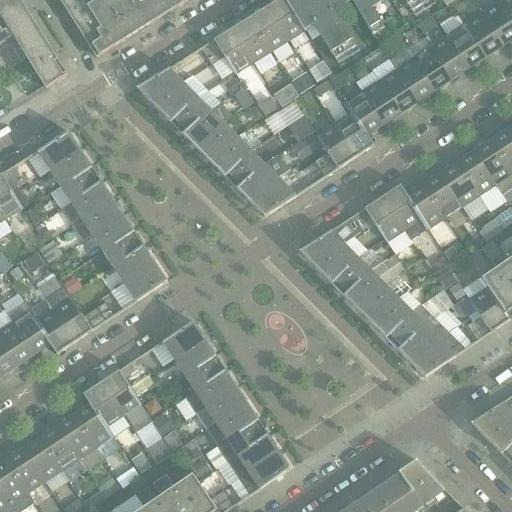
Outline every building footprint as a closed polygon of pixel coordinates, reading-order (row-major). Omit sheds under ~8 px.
[(67,77),(22,5),(18,0),(4,0),(0,3),(0,17),(0,18),(13,39),(46,91),(67,77)] [(113,48),(87,7),(89,6),(84,0),(58,0),(96,59),(113,48)] [(136,34),(114,0),(99,0),(89,6),(87,7),(113,48),(136,34)] [(114,0),(136,34),(189,0),(114,0)] [(306,32),(286,0),(280,0),(266,9),(288,43),(306,32)] [(358,51),(334,14),(342,9),(336,0),(286,0),(306,32),(313,27),(337,65),(358,51)] [(388,0),(336,0),(342,9),(351,3),(375,41),(395,28),(390,20),(392,19),(382,4),(388,0)] [(434,3),(432,0),(391,0),(393,3),(396,0),(403,0),(413,16),(434,3)] [(511,0),(502,0),(498,4),(511,25),(511,0)] [(511,41),(511,25),(498,4),(481,15),(502,48),(511,41)] [(288,43),(266,9),(248,20),(270,55),(272,54),(279,64),(293,55),(286,45),(288,43)] [(502,48),(481,15),(464,26),(485,59),(502,48)] [(0,46),(13,39),(0,18),(0,17),(0,46)] [(464,17),(459,19),(464,26),(468,23),(464,17)] [(424,36),(438,27),(432,18),(418,28),(424,36)] [(270,55),(248,20),(230,32),(253,66),(270,55)] [(485,59),(464,26),(447,37),(469,70),(485,59)] [(253,66),(230,32),(212,43),(222,60),(223,58),(235,77),(253,66)] [(469,70),(447,37),(430,48),(452,81),(469,70)] [(222,60),(212,43),(206,47),(216,63),(222,60)] [(216,63),(206,47),(201,50),(211,66),(216,63)] [(452,81),(430,48),(413,59),(435,92),(452,81)] [(435,92),(413,59),(396,71),(418,104),(435,92)] [(323,64),(310,72),(317,84),(331,75),(323,64)] [(157,111),(183,85),(182,84),(169,70),(136,91),(137,91),(157,111)] [(418,104),(396,71),(379,82),(401,115),(418,104)] [(314,87),(306,74),(291,83),(300,96),(314,87)] [(170,125),(197,99),(205,91),(192,78),(182,84),(183,85),(157,111),(170,125)] [(243,89),(237,79),(224,87),(231,97),(243,89)] [(318,99),(333,89),(328,82),(313,92),(318,99)] [(401,115),(379,82),(362,93),(384,126),(401,115)] [(184,138),(210,112),(209,111),(219,105),(205,91),(197,99),(170,125),(184,138)] [(252,104),(245,92),(235,98),(243,110),(252,104)] [(384,126),(362,93),(345,104),(367,137),(384,126)] [(290,103),(285,96),(276,102),(281,109),(290,103)] [(278,111),(271,99),(258,108),(265,119),(278,111)] [(374,147),(367,137),(345,104),(343,105),(350,115),(334,126),(356,159),(374,147)] [(263,120),(255,108),(246,113),(254,125),(263,120)] [(197,152),(224,126),(210,112),(184,138),(197,152)] [(303,118),(287,128),(297,143),(313,133),(303,118)] [(211,166),(237,139),(224,126),(197,152),(211,166)] [(356,159),(334,126),(316,138),(317,140),(327,155),(338,171),(356,159)] [(511,136),(508,130),(491,141),(511,172),(511,136)] [(49,172),(80,151),(68,134),(37,153),(49,172)] [(225,179),(251,153),(237,139),(211,166),(225,179)] [(511,172),(491,141),(474,152),(496,186),(495,186),(502,197),(511,190),(511,172)] [(60,188),(91,168),(80,151),(49,172),(60,188)] [(496,186),(474,152),(457,164),(479,197),(495,186),(496,186)] [(238,193),(264,167),(251,153),(225,179),(238,193)] [(338,171),(327,155),(321,159),(332,175),(338,171)] [(332,175),(321,159),(315,163),(325,179),(332,175)] [(479,197),(457,164),(440,175),(462,208),(479,197)] [(252,206),(278,180),(264,167),(238,193),(252,206)] [(71,205),(102,184),(91,168),(60,188),(71,205)] [(20,193),(17,188),(22,185),(12,169),(0,176),(0,178),(10,193),(21,211),(30,205),(22,192),(20,193)] [(462,208),(440,175),(424,186),(445,219),(462,208)] [(21,211),(10,193),(0,178),(0,216),(3,222),(21,211)] [(264,219),(296,198),(278,180),(252,206),(264,219)] [(71,228),(112,200),(102,184),(71,205),(61,212),(71,228)] [(445,219),(424,186),(407,197),(428,230),(445,219)] [(428,230),(407,197),(400,187),(382,199),(404,232),(410,242),(428,230)] [(404,232),(382,199),(364,211),(375,227),(386,244),(404,232)] [(92,237),(123,217),(112,200),(71,228),(82,243),(92,236),(92,237)] [(46,221),(39,210),(28,217),(35,228),(46,221)] [(375,227),(364,211),(358,215),(368,231),(375,227)] [(368,231),(358,215),(352,219),(362,235),(368,231)] [(502,233),(511,226),(511,218),(510,216),(497,225),(502,233)] [(103,253),(134,233),(123,217),(92,237),(103,253)] [(53,239),(45,228),(37,234),(44,245),(53,239)] [(496,237),(489,228),(479,235),(486,244),(496,237)] [(114,270),(145,249),(134,233),(103,253),(114,270)] [(315,270),(341,243),(330,233),(299,254),(315,270)] [(479,238),(472,242),(477,249),(483,244),(479,238)] [(511,293),(497,270),(492,262),(501,255),(492,242),(467,260),(486,287),(487,287),(489,291),(488,291),(509,322),(511,319),(511,293)] [(62,256),(53,243),(39,253),(48,265),(62,256)] [(329,284),(355,258),(341,243),(315,270),(329,284)] [(461,261),(452,248),(443,254),(451,268),(461,261)] [(124,286),(155,266),(145,249),(114,270),(124,286)] [(0,276),(11,270),(1,255),(0,255),(0,276)] [(44,266),(37,256),(24,264),(31,275),(44,266)] [(343,298),(370,273),(385,263),(379,257),(367,269),(355,258),(329,284),(343,298)] [(449,268),(443,258),(432,264),(439,274),(449,268)] [(511,259),(497,270),(511,293),(511,259)] [(55,263),(49,266),(53,273),(59,269),(55,263)] [(136,304),(167,283),(155,266),(124,286),(136,304)] [(17,268),(9,274),(14,281),(22,276),(17,268)] [(456,283),(449,271),(440,276),(447,288),(456,283)] [(357,312),(383,286),(370,273),(343,298),(357,312)] [(82,289),(75,279),(63,287),(70,297),(82,289)] [(465,296),(457,285),(448,291),(456,302),(465,296)] [(371,326),(397,300),(383,286),(357,312),(371,326)] [(91,333),(83,320),(81,317),(68,298),(63,290),(46,301),(52,310),(51,310),(74,345),(91,333)] [(509,322),(488,291),(471,303),(481,318),(491,334),(509,322)] [(474,312),(466,299),(453,308),(457,314),(469,316),(474,312)] [(385,340),(412,314),(397,300),(371,326),(385,340)] [(74,345),(51,310),(36,320),(30,311),(29,312),(24,304),(23,305),(50,346),(56,356),(74,345)] [(50,346),(23,305),(7,316),(12,323),(11,323),(33,357),(50,346)] [(113,319),(104,305),(93,312),(102,326),(113,319)] [(399,355),(434,321),(421,308),(412,314),(385,340),(399,355)] [(102,326),(93,312),(83,320),(91,333),(102,326)] [(491,334),(481,318),(474,322),(485,338),(491,334)] [(414,369),(447,334),(434,321),(399,355),(414,369)] [(485,338),(474,322),(467,327),(478,343),(485,338)] [(33,357),(11,323),(0,330),(0,343),(16,368),(33,357)] [(173,360),(204,340),(193,323),(162,344),(173,360)] [(424,379),(455,358),(465,352),(447,334),(414,369),(424,379)] [(184,376),(215,356),(204,340),(173,360),(184,376)] [(0,378),(16,368),(0,343),(0,378)] [(195,393),(226,372),(215,356),(184,376),(195,393)] [(148,376),(137,360),(130,365),(141,381),(148,376)] [(141,381),(130,365),(124,369),(135,385),(141,381)] [(135,385),(124,369),(118,373),(129,389),(135,385)] [(195,416),(236,389),(226,372),(195,393),(185,399),(195,416)] [(140,407),(129,389),(118,373),(101,384),(124,418),(140,407)] [(124,418),(101,384),(83,396),(89,406),(105,430),(124,418)] [(206,432),(247,405),(236,389),(195,416),(206,432)] [(145,413),(154,407),(150,400),(140,407),(145,413)] [(217,448),(258,421),(247,405),(206,432),(217,448)] [(486,442),(511,416),(511,414),(502,405),(471,426),(486,442)] [(105,430),(89,406),(73,417),(95,452),(112,440),(105,430)] [(165,416),(153,424),(161,436),(173,429),(165,416)] [(500,455),(511,443),(511,416),(486,442),(500,455)] [(95,452),(73,417),(56,428),(79,463),(95,452)] [(228,464),(269,437),(258,421),(217,448),(228,464)] [(79,463),(56,428),(39,439),(62,474),(79,463)] [(182,447),(173,433),(163,440),(171,454),(182,447)] [(239,481),(279,454),(269,437),(228,464),(239,481)] [(62,474),(39,439),(22,450),(45,485),(62,474)] [(170,456),(160,441),(146,450),(156,465),(170,456)] [(192,442),(177,452),(187,467),(202,457),(192,442)] [(511,467),(511,443),(500,455),(511,467)] [(45,485),(22,450),(5,461),(28,496),(45,485)] [(250,498),(290,470),(279,454),(239,481),(250,498)] [(150,469),(141,455),(130,462),(140,476),(150,469)] [(212,471),(204,460),(190,469),(198,480),(212,471)] [(28,496),(5,461),(0,464),(0,489),(14,511),(23,511),(34,505),(28,496)] [(463,511),(464,511),(416,463),(343,511),(463,511)] [(134,479),(125,465),(114,472),(123,486),(134,479)] [(217,511),(210,501),(193,476),(168,492),(144,508),(147,511),(217,511)] [(165,476),(159,481),(165,490),(172,486),(165,476)] [(119,491),(112,480),(97,490),(99,493),(104,501),(119,491)] [(159,481),(152,485),(159,495),(165,490),(159,481)] [(14,511),(0,489),(0,511),(14,511)] [(87,511),(90,511),(105,502),(104,501),(99,493),(82,504),(87,511)] [(228,511),(233,509),(222,493),(216,497),(226,511),(228,511)] [(226,511),(216,497),(210,501),(217,511),(226,511)]
